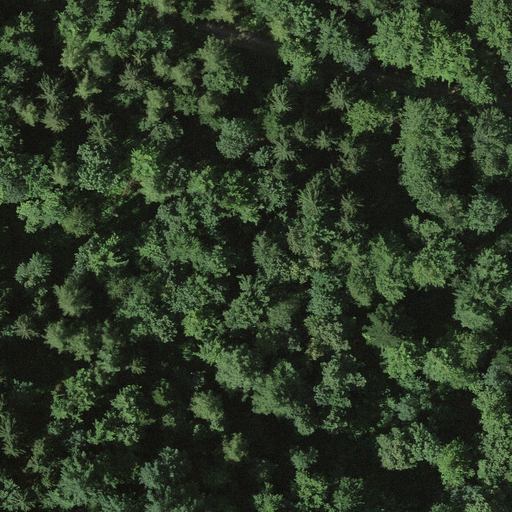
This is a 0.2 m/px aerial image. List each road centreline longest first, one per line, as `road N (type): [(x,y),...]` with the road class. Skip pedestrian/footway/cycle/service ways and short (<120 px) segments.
road 1 (track): [(511,108),(91,0)]
road 2 (track): [(0,220),(237,405),(335,465)]
